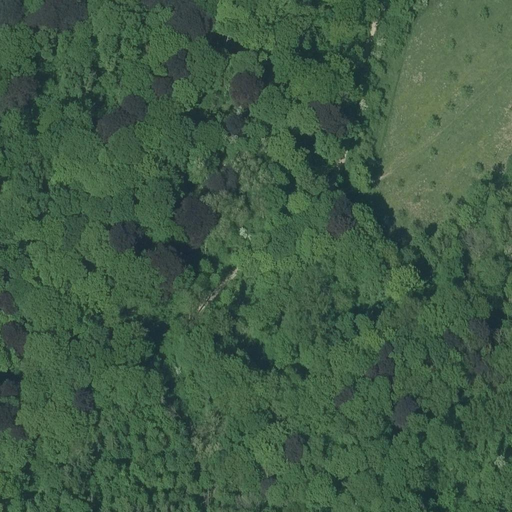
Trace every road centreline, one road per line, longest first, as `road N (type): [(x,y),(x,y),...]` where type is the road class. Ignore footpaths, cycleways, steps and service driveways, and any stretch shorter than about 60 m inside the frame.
road 1 (track): [(17,511),(177,331),(323,190)]
road 2 (track): [(323,190),(340,166),(362,63),(386,0)]
